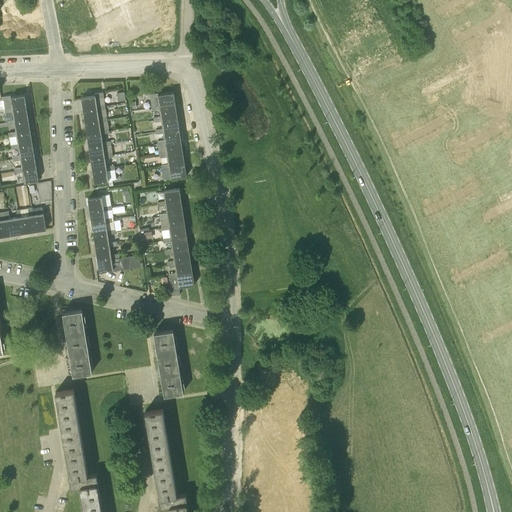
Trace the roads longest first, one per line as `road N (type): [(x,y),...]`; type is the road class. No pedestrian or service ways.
road 1 (primary): [(493,511),(437,347),(280,19)]
road 2 (residential): [(230,318),(213,169),(183,67)]
road 3 (residential): [(64,282),(56,69)]
road 4 (unclassified): [(223,511),(230,318)]
road 5 (residential): [(230,318),(143,307),(64,282)]
road 6 (residential): [(56,69),(183,67)]
